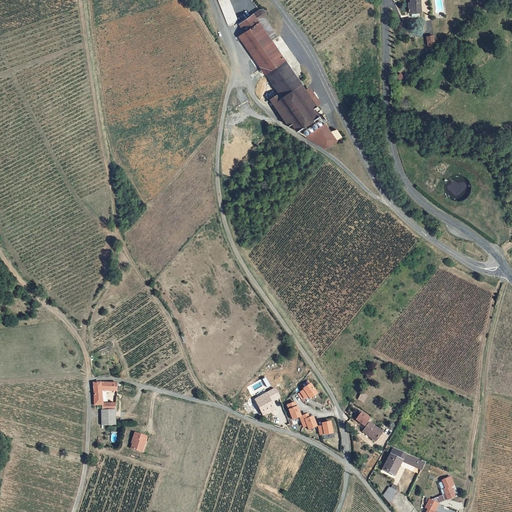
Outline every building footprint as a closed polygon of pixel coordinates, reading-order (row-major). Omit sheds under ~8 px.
[(220,0),(231,25),(241,19),(232,0),(220,0)] [(409,0),(409,6),(407,6),(408,13),(419,13),(418,0),(409,0)] [(247,30),(272,68),(287,61),(274,41),(280,36),(267,16),(268,14),(269,12),(269,10),(268,8),(267,7),(265,7),(263,7),(262,7),(242,22),(247,30)] [(242,34),(267,71),(272,68),(247,30),(242,34)] [(427,45),(434,44),(434,35),(426,35),(427,45)] [(272,68),(267,71),(281,93),(272,99),(290,126),(293,124),(299,132),(325,151),(342,139),(337,132),(330,135),(314,111),(318,108),(287,61),(272,68)] [(313,391),(306,382),(300,387),(300,388),(294,392),(298,397),(300,396),(301,396),(304,393),(307,396),(313,391)] [(100,420),(115,421),(117,399),(103,399),(104,388),(119,389),(119,383),(110,383),(93,383),(94,404),(102,405),(102,410),(101,410),(100,420)] [(280,398),(274,387),(252,399),(261,417),(273,411),(269,404),(280,398)] [(361,393),(358,400),(364,402),(367,395),(361,393)] [(298,417),(299,417),(295,407),(294,407),(292,402),(285,406),(291,420),(298,417)] [(364,427),(371,418),(362,411),(355,420),(364,427)] [(299,417),(298,417),(302,427),(306,425),(308,430),(316,427),(311,416),(306,419),(304,415),(299,417)] [(322,428),(318,428),(320,437),(324,436),(324,437),(332,435),(329,422),(321,423),(322,428)] [(370,422),(362,432),(376,442),(383,432),(370,422)] [(356,428),(351,435),(357,439),(356,441),(363,446),(369,438),(356,428)] [(136,430),(134,435),(136,436),(133,445),(138,447),(141,431),(136,430)] [(150,436),(147,435),(147,433),(141,431),(138,447),(146,449),(150,436)] [(387,465),(391,457),(379,452),(368,474),(378,478),(383,470),(385,471),(387,465)] [(400,472),(404,463),(391,457),(387,465),(400,472)] [(408,475),(412,467),(404,463),(400,472),(408,475)] [(398,493),(390,487),(383,497),(392,506),(398,493)] [(436,511),(435,511),(439,503),(428,498),(424,508),(427,509),(425,511),(436,511)]
